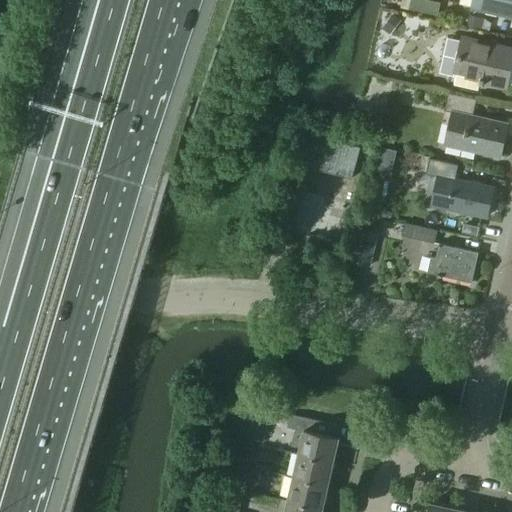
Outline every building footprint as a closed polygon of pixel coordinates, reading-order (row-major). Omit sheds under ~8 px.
[(511,0),(480,0),(478,9),(511,16),(511,0)] [(511,65),(511,48),(464,38),(457,72),(458,72),(456,84),(480,89),(482,83),(485,84),(486,80),(508,85),(511,65)] [(478,98),(449,91),(445,111),(453,113),(446,144),(502,156),(509,123),(474,115),(478,98)] [(360,145),(307,131),(298,163),(351,177),(360,145)] [(458,165),(430,158),(427,173),(439,176),(433,204),(487,217),(494,188),(455,179),(458,165)] [(437,229),(405,222),(403,234),(434,241),(437,229)] [(362,230),(354,263),(371,267),(378,234),(362,230)] [(473,283),(479,253),(440,244),(436,258),(432,257),(429,273),(438,275),(438,276),(443,277),(444,276),(473,283)] [(254,406),(247,437),(265,441),(272,410),(254,406)] [(338,437),(341,425),(301,416),(298,429),(305,431),(300,452),(335,460),(340,437),(338,437)] [(249,466),(254,444),(246,442),(241,464),(249,466)] [(330,484),(335,460),(300,452),(295,476),(330,484)] [(244,489),(249,466),(241,464),(236,487),(244,489)] [(324,507),(330,484),(295,476),(289,499),(324,507)] [(237,511),(238,511),(244,489),(236,487),(231,510),(237,511)] [(323,511),(324,507),(289,499),(286,511),(323,511)] [(455,511),(456,508),(432,502),(430,511),(455,511)]
